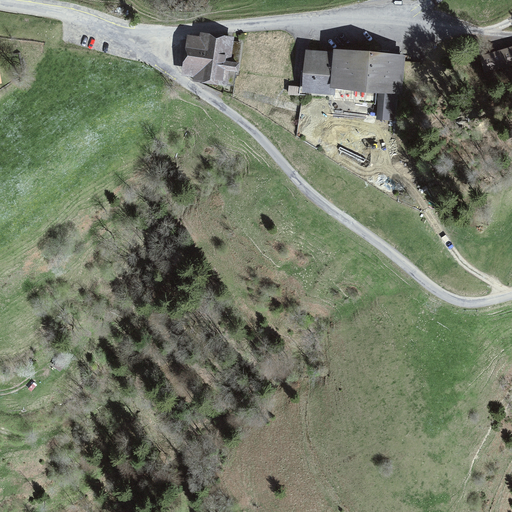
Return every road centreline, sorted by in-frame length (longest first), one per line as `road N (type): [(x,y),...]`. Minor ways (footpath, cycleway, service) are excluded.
road 1 (unclassified): [(0,3),(119,33),(243,122),(309,191),(442,294),(464,302),(511,295)]
road 2 (track): [(119,33),(318,19),(398,22)]
